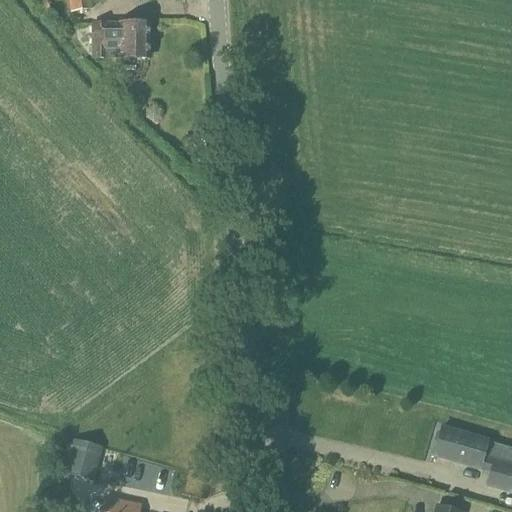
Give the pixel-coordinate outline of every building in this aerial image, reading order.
[(91,10),(89,0),(68,0),(71,14),(91,10)] [(149,25),(129,25),(93,25),(93,59),(149,59),(149,25)] [(509,494),(511,486),(511,483),(511,466),(482,458),(487,441),(441,428),(433,458),(490,474),(485,488),(509,494)] [(95,474),(102,449),(71,440),(61,475),(93,484),(93,482),(98,483),(100,476),(95,474)] [(101,511),(138,511),(139,506),(104,499),(101,511)]
